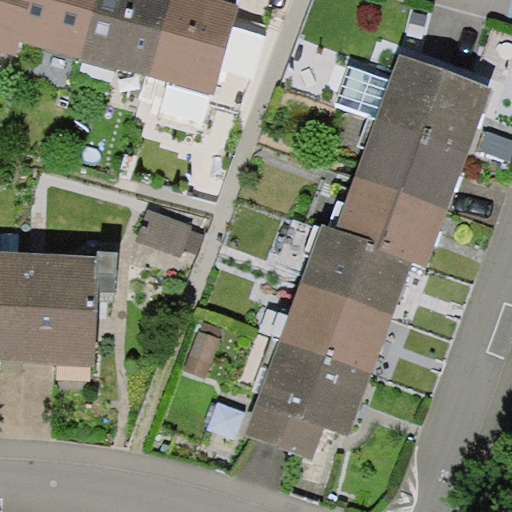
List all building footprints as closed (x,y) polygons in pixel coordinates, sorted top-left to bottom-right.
[(0,0),(0,51),(16,56),(21,39),(211,97),(235,17),(202,7),(178,0),(0,0)] [(486,94),(403,64),(341,238),(325,232),(252,439),(304,457),(314,428),(344,438),(357,401),(377,345),(397,289),(407,261),(425,267),(435,237),(455,182),(475,125),(486,94)] [(187,232),(140,213),(130,245),(173,263),(187,232)] [(119,265),(0,262),(0,359),(58,361),(92,362),(94,296),(118,297),(119,265)] [(222,346),(195,336),(179,378),(205,387),(222,346)]
